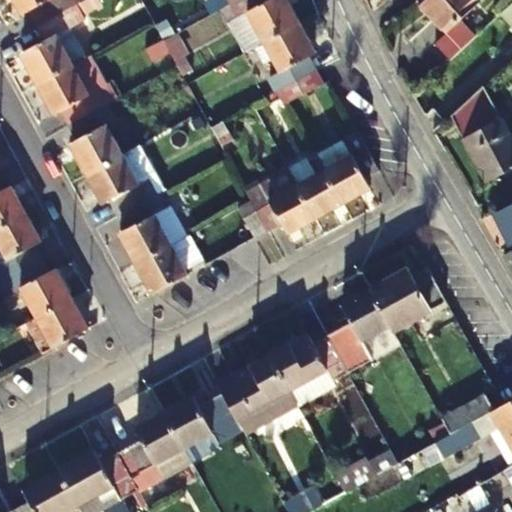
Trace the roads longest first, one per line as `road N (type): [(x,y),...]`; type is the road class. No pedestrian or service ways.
road 1 (residential): [(149,365),(442,196)]
road 2 (residential): [(0,98),(149,365)]
road 3 (residential): [(339,0),(442,196)]
road 4 (residential): [(0,446),(149,365)]
road 5 (residential): [(442,196),(511,316)]
